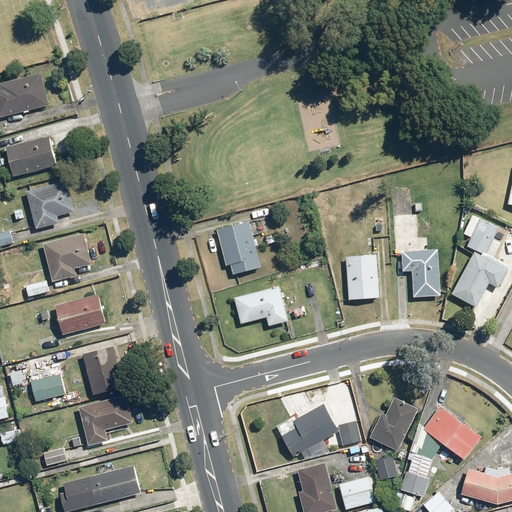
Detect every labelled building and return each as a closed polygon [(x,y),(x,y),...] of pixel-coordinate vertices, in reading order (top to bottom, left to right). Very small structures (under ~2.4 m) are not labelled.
[(45,74),(0,86),(0,109),(2,118),(53,105),(45,74)] [(53,136),(11,147),(18,177),(61,166),(53,136)] [(31,190),(39,228),(65,222),(63,214),(78,211),(71,181),(31,190)] [(479,221),(466,248),(483,256),(496,229),(479,221)] [(260,268),(247,223),(216,232),(228,277),(260,268)] [(13,232),(0,234),(0,247),(16,245),(13,232)] [(79,267),(95,263),(87,232),(47,241),(57,280),(80,274),(79,267)] [(407,253),(399,253),(401,274),(408,274),(410,299),(438,297),(436,251),(407,253)] [(349,301),(378,297),(373,256),(344,259),(349,301)] [(477,258),(472,256),(451,296),(473,308),(485,284),(497,289),(505,272),(477,258)] [(49,280),(28,284),(30,295),(52,291),(49,280)] [(275,289),(235,300),(241,324),(263,318),(266,328),(285,323),(275,289)] [(103,294),(60,303),(66,332),(109,323),(103,294)] [(116,345),(86,353),(97,394),(127,386),(116,345)] [(33,380),(38,401),(68,393),(63,373),(33,380)] [(123,426),(137,422),(130,393),(82,405),(91,445),(113,440),(111,433),(124,429),(123,426)] [(0,418),(11,416),(6,396),(0,397),(0,418)] [(378,437),(401,449),(421,408),(398,396),(378,437)] [(444,405),(427,427),(467,457),(484,435),(444,405)] [(297,453),(342,429),(332,409),(286,433),(297,453)] [(363,440),(359,420),(344,424),(348,443),(363,440)] [(24,432),(5,437),(7,445),(27,440),(24,432)] [(47,453),(49,463),(70,460),(68,449),(47,453)] [(414,451),(405,488),(426,494),(435,456),(414,451)] [(378,459),(381,478),(401,475),(398,456),(378,459)] [(144,490),(136,463),(116,468),(113,461),(99,465),(101,473),(67,483),(69,490),(64,491),(70,511),(144,490)] [(315,511),(339,506),(327,461),(299,469),(310,511),(315,511)] [(500,502),(511,499),(511,472),(500,476),(472,468),(465,492),(500,502)] [(343,483),(349,508),(379,501),(372,476),(343,483)] [(420,498),(400,490),(394,504),(414,511),(420,498)] [(429,508),(433,511),(448,511),(454,506),(442,494),(429,508)]
